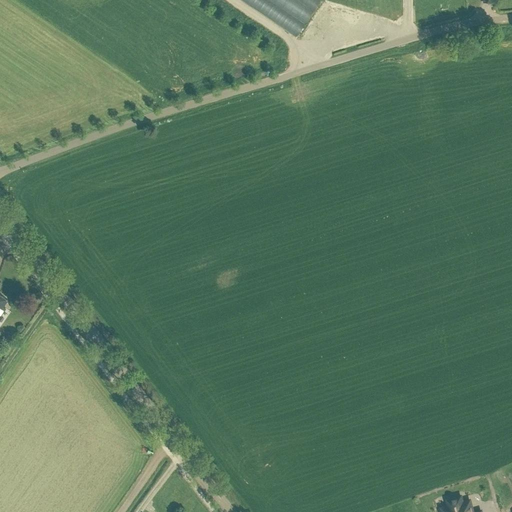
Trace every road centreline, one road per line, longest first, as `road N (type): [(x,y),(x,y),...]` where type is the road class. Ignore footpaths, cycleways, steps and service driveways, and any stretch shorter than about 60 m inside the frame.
road 1 (unclassified): [(0,170),(419,33),(511,16)]
road 2 (tertiary): [(232,511),(0,212)]
